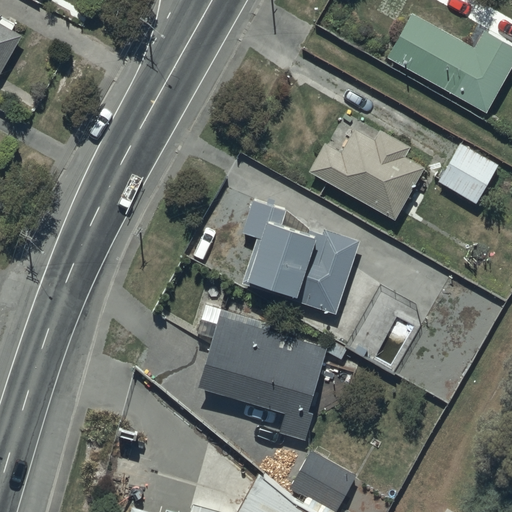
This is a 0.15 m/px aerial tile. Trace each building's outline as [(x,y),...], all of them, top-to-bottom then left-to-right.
[(0,12),(1,10),(0,9),(0,69),(20,31),(12,26),(14,22),(0,14),(0,12)] [(474,44),(412,9),(387,53),(486,108),(511,60),(511,41),(484,26),(474,44)] [(374,135),(355,125),(342,148),(327,140),(311,167),(394,214),(423,163),(405,153),(411,143),(380,125),(374,135)] [(498,160),(460,139),(439,178),(476,200),(498,160)] [(286,205),(252,196),(242,228),(258,233),(245,273),(296,289),(294,295),(336,308),(359,235),(324,225),(323,230),(309,226),(286,205)] [(268,319),(206,302),(198,329),(211,333),(197,383),(284,407),(278,428),(304,435),(312,406),(308,405),(325,343),(266,326),(268,319)] [(164,507),(132,497),(132,496),(127,511),(325,511),(297,498),(261,468),(233,508),(192,494),(187,511),(166,504),(164,507)]
